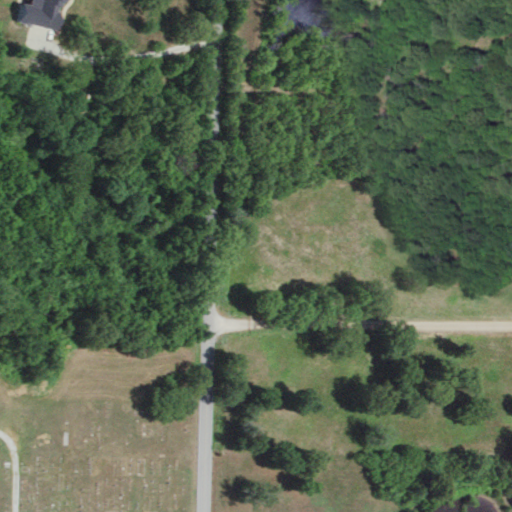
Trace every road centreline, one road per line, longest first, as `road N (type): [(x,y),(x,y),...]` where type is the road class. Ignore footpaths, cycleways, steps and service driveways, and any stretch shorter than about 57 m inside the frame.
road 1 (residential): [(200,511),(213,0)]
road 2 (residential): [(204,322),(511,328)]
